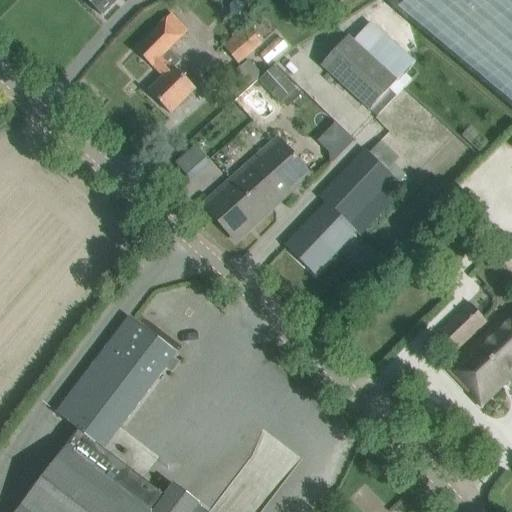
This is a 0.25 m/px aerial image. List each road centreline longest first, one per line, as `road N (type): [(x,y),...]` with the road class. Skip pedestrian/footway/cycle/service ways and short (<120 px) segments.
road 1 (unclassified): [(462,511),(269,311),(0,76)]
road 2 (unknown): [(180,234),(0,501)]
